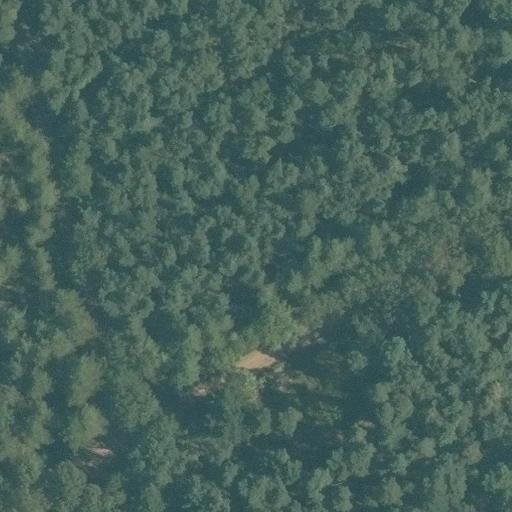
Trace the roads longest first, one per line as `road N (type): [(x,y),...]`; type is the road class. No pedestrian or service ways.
road 1 (unclassified): [(123,449),(22,0)]
road 2 (unclassified): [(123,449),(511,219)]
road 3 (track): [(123,449),(11,511)]
